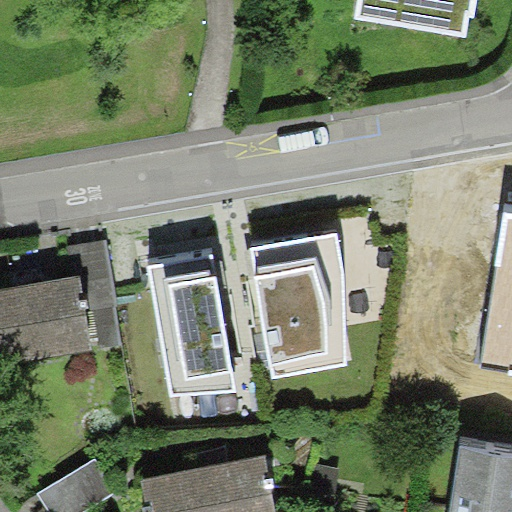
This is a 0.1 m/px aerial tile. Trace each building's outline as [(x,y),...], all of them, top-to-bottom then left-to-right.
[(341,0),(337,26),(467,47),(474,0),(341,0)] [(511,204),(505,203),(481,356),(511,360),(511,204)] [(350,366),(339,223),(242,237),(265,380),(350,366)] [(70,273),(0,285),(0,359),(121,338),(108,265),(104,238),(65,244),(70,273)] [(241,394),(213,244),(139,257),(164,395),(241,394)] [(511,511),(511,440),(457,433),(446,511),(511,511)] [(272,511),(261,446),(137,468),(144,511),(272,511)] [(94,450),(35,490),(50,511),(79,511),(118,486),(94,450)]
